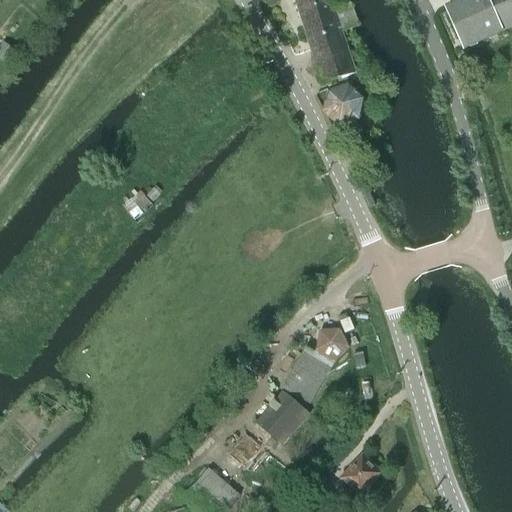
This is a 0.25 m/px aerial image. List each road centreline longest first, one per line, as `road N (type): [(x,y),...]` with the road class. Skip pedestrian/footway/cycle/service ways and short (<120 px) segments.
road 1 (tertiary): [(379,274),(346,194),(238,0)]
road 2 (unclassified): [(485,242),(455,103),(411,0)]
road 3 (tertiary): [(457,511),(379,274)]
road 4 (track): [(0,180),(48,102),(137,0)]
